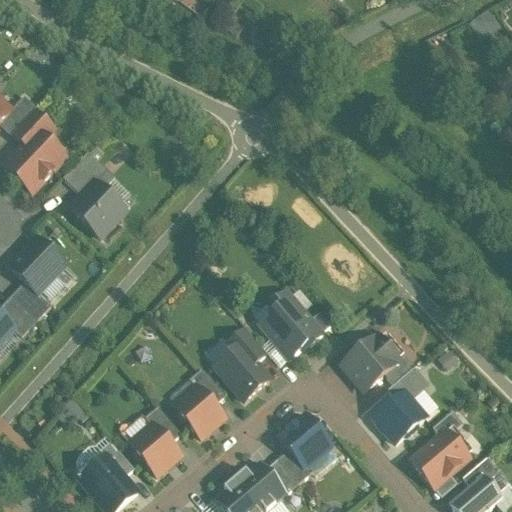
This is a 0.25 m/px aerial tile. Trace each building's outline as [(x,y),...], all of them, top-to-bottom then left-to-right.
[(486,12),(468,26),(482,44),(500,29),(486,12)] [(24,101),(10,115),(12,116),(0,128),(11,138),(34,114),(36,112),(24,101)] [(0,105),(0,128),(12,116),(10,115),(0,105)] [(34,114),(11,138),(23,150),(37,136),(42,141),(51,131),(34,114)] [(23,150),(3,171),(15,182),(14,182),(15,183),(15,182),(20,186),(19,187),(20,187),(32,198),(42,187),(43,187),(43,186),(52,176),(53,177),(53,176),(65,163),(42,141),(37,136),(23,150)] [(115,182),(88,157),(63,183),(81,200),(95,187),(103,195),(115,182)] [(103,195),(95,187),(81,200),(85,204),(73,216),(100,242),(120,222),(114,216),(119,211),(103,195)] [(64,270),(37,244),(10,273),(24,287),(37,299),(38,298),(64,270)] [(37,299),(24,287),(11,300),(37,325),(51,311),(38,298),(37,299)] [(309,326),(286,299),(270,313),(278,322),(264,334),(289,364),(308,348),(310,350),(322,341),(321,340),(309,326)] [(37,325),(11,300),(0,312),(0,319),(14,332),(13,333),(22,341),(37,325)] [(330,332),(319,318),(309,326),(321,340),(330,332)] [(0,319),(0,346),(13,333),(14,332),(0,319)] [(267,359),(245,333),(232,344),(238,351),(239,350),(255,369),(267,359)] [(375,343),(342,371),(364,397),(384,380),(399,367),(398,366),(390,355),(394,352),(386,343),(382,346),(377,341),(375,343)] [(255,369),(239,350),(238,351),(214,371),(244,406),(269,385),(255,369)] [(404,361),(398,366),(399,367),(384,380),(393,390),(414,372),(404,361)] [(393,390),(387,396),(396,406),(404,399),(411,407),(424,396),(418,389),(424,383),(414,372),(393,390)] [(225,402),(201,374),(189,385),(196,393),(197,392),(213,411),(225,402)] [(213,411),(197,392),(196,393),(173,412),(178,417),(177,420),(183,427),(186,427),(200,444),(224,424),(213,411)] [(396,406),(374,424),(395,449),(403,442),(406,442),(417,433),(417,430),(425,424),(411,407),(404,399),(396,406)] [(181,439),(157,412),(145,423),(152,431),(153,430),(169,449),(181,439)] [(452,417),(432,434),(440,443),(452,432),(455,435),(462,429),(452,417)] [(330,450),(306,421),(278,444),(300,470),(303,473),(304,472),(330,450)] [(169,449),(153,430),(152,431),(129,450),(134,455),(133,458),(139,465),(142,465),(156,481),(180,461),(169,449)] [(440,443),(411,467),(433,493),(449,480),(468,463),(457,450),(463,445),(455,435),(452,432),(440,443)] [(95,451),(89,452),(79,460),(75,469),(79,473),(86,468),(94,467),(97,470),(106,462),(100,456),(111,447),(106,442),(95,451)] [(134,474),(111,447),(100,456),(106,462),(107,462),(124,482),(134,474)] [(106,462),(97,470),(94,467),(86,468),(79,473),(76,481),(102,511),(120,511),(137,498),(124,482),(107,462),(106,462)] [(278,489),(260,467),(259,468),(247,478),(245,475),(234,484),(257,511),(272,511),(275,510),(274,509),(286,499),(286,500),(287,499),(278,489)] [(300,470),(290,479),(298,489),(310,479),(304,472),(303,473),(300,470)] [(290,479),(278,489),(287,499),(298,489),(290,479)] [(449,480),(433,493),(441,502),(457,489),(449,480)] [(483,482),(448,511),(492,511),(502,504),(483,482)] [(257,511),(234,484),(223,493),(226,496),(214,506),(213,506),(217,511),(257,511)]
